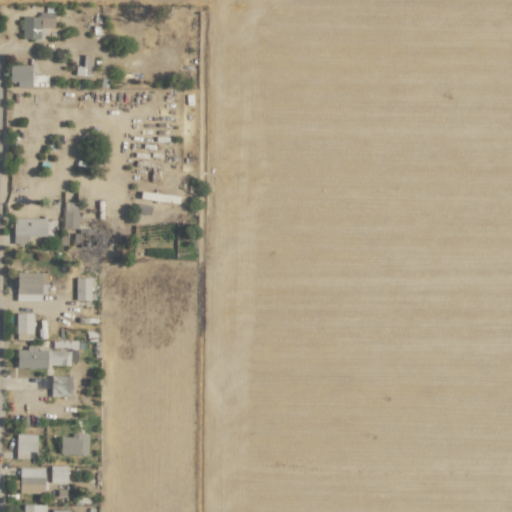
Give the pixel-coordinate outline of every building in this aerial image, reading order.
[(39,39),(39,28),(53,28),(53,12),(37,12),(37,17),(21,16),(21,38),(39,39)] [(74,75),(90,76),(91,55),(82,55),(82,67),(75,67),(74,75)] [(30,65),(8,65),(8,82),(15,82),(15,87),(30,87),(30,65)] [(77,228),(77,202),(62,202),(62,228),(77,228)] [(27,236),(45,236),(45,218),(11,218),(12,244),(27,243),(27,236)] [(105,231),(72,231),(72,247),(104,247),(105,231)] [(15,301),(40,301),(40,273),(15,272),(15,301)] [(75,301),(90,300),(89,277),(74,278),(75,301)] [(32,314),(15,313),(15,339),(31,340),(32,314)] [(68,368),(68,350),(15,349),(15,366),(68,368)] [(70,397),(70,376),(49,376),(49,397),(70,397)] [(86,455),(87,434),(70,433),(69,437),(59,437),(59,454),(86,455)] [(15,459),(27,459),(27,451),(35,451),(35,434),(15,434),(15,459)] [(49,482),(66,483),(66,466),(49,466),(49,482)] [(18,493),(42,493),(43,468),(18,468),(18,493)]
